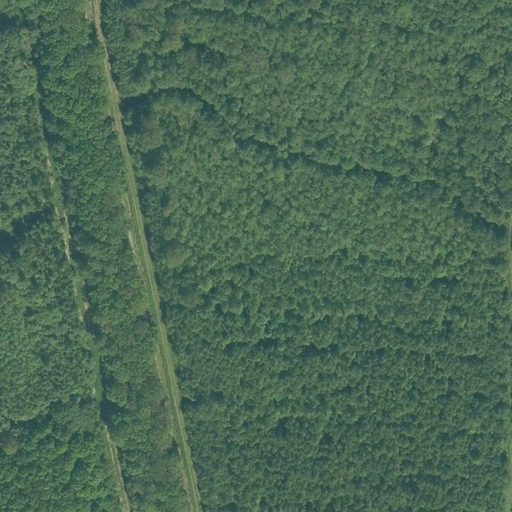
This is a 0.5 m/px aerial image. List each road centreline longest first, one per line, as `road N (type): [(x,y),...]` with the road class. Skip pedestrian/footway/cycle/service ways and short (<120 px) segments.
road 1 (track): [(508,218),(487,217),(427,177),(259,135),(191,85),(167,84),(114,103),(98,0)]
road 2 (track): [(199,511),(114,103)]
